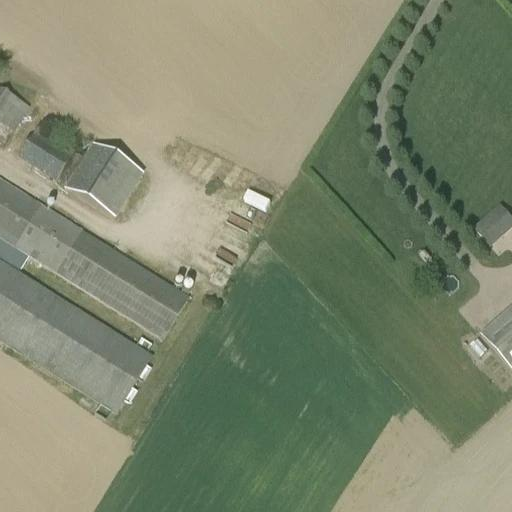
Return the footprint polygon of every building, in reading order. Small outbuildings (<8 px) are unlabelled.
[(28,111),(0,93),(0,148),(9,134),(14,137),(28,111)] [(66,105),(75,127),(86,123),(77,101),(66,105)] [(85,120),(92,142),(103,139),(96,116),(85,120)] [(73,154),(36,130),(17,162),(55,185),(73,154)] [(114,223),(143,178),(91,146),(63,191),(114,223)] [(0,345),(116,418),(152,359),(18,275),(27,260),(162,344),(188,302),(0,184),(0,345)] [(263,219),(274,197),(249,184),(238,206),(263,219)] [(511,221),(500,208),(472,232),(489,252),(511,232),(511,221)] [(511,375),(511,313),(482,340),(511,375)]
